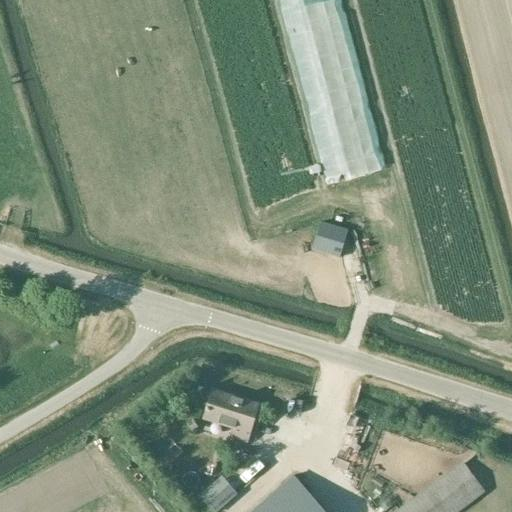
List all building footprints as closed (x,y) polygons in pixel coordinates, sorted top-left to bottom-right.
[(341,258),(349,230),(322,223),(314,249),(341,258)] [(247,444),(258,404),(211,390),(203,420),(231,429),(229,439),(247,444)] [(394,466),(405,441),(353,422),(336,461),(364,473),(365,468),(379,473),(383,462),(394,466)] [(458,511),(484,493),(462,463),(397,511),(458,511)] [(324,511),(293,477),(252,511),(324,511)]
